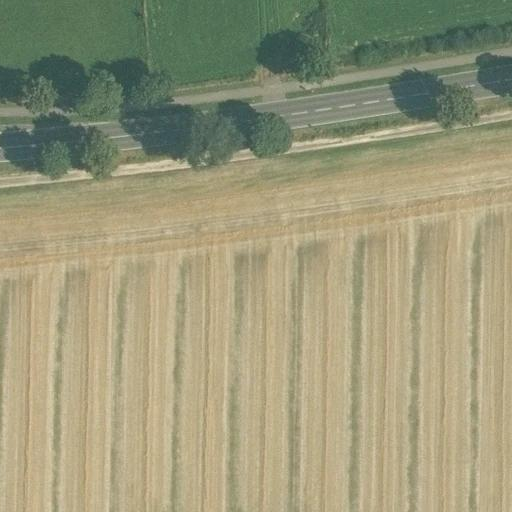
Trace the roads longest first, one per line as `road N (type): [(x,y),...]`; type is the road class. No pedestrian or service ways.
road 1 (secondary): [(511,81),(0,151)]
road 2 (track): [(0,183),(511,115)]
